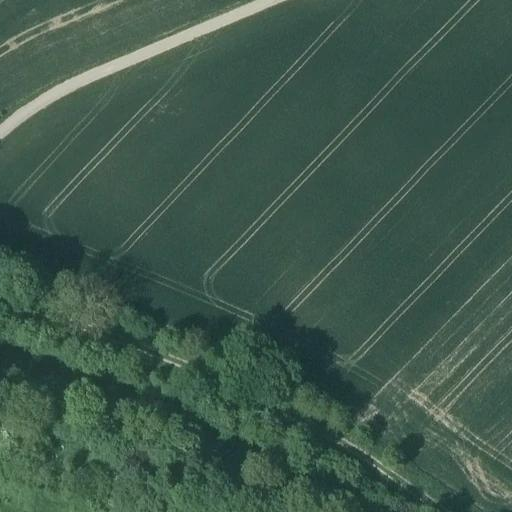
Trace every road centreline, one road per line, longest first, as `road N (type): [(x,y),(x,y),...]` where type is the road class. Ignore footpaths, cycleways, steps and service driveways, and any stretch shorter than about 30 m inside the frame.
road 1 (track): [(0,301),(324,424),(454,511)]
road 2 (track): [(0,134),(84,80),(281,0)]
